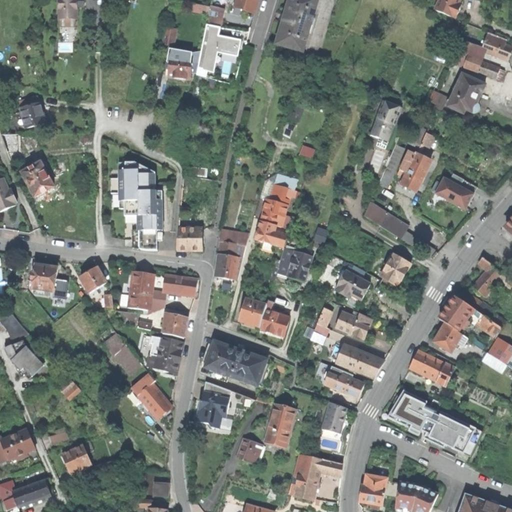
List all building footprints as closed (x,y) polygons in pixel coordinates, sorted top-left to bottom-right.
[(59,0),(59,19),(69,19),(77,19),(77,0),(59,0)] [(211,0),(211,6),(209,14),(207,24),(219,26),(222,10),(224,10),(226,0),(211,0)] [(237,0),(235,7),(255,13),(258,0),(237,0)] [(318,0),(290,0),(285,19),(277,44),(303,51),(318,0)] [(439,0),(440,0),(435,10),(440,12),(453,17),(453,18),(456,19),(459,12),(462,5),(459,4),(460,0),(439,0)] [(192,11),(209,14),(211,6),(206,5),(193,3),(192,11)] [(221,28),(207,25),(200,54),(198,64),(196,76),(207,78),(208,71),(211,72),(216,50),(238,54),(239,47),(241,40),(219,36),(221,28)] [(163,44),(174,46),(177,29),(166,27),(163,44)] [(487,37),(467,30),(455,64),(497,78),(500,70),(487,65),(487,64),(482,62),(486,52),(508,60),(511,53),(511,49),(511,47),(505,45),(507,40),(489,32),(487,37)] [(448,39),(439,35),(435,45),(445,49),(448,39)] [(182,53),(182,56),(193,57),(192,66),(194,66),(194,63),(198,64),(200,54),(182,53)] [(182,56),(171,55),(169,78),(181,79),(191,80),(192,66),(193,57),(182,56)] [(486,85),(463,75),(448,106),(464,114),(466,109),(474,113),(476,113),(478,112),(479,110),(479,108),(479,106),(477,105),(481,96),(486,85)] [(441,113),(448,98),(433,91),(429,101),(436,104),(434,110),(437,111),(441,113)] [(397,122),(403,108),(384,101),(377,119),(377,120),(368,143),(386,150),(395,125),(395,124),(396,121),(397,122)] [(48,119),(45,120),(40,104),(21,109),(26,128),(38,125),(49,122),(48,119)] [(408,145),(418,151),(426,134),(416,128),(408,145)] [(91,134),(78,135),(78,145),(92,145),(91,134)] [(435,137),(426,134),(418,151),(417,154),(409,151),(400,171),(405,173),(399,184),(402,185),(416,192),(417,192),(422,180),(423,180),(424,177),(426,173),(425,173),(431,161),(420,155),(424,146),(429,148),(435,137)] [(19,135),(1,135),(10,160),(20,159),(19,135)] [(300,154),(312,159),(315,152),(303,147),(300,154)] [(369,169),(378,173),(386,153),(376,149),(369,169)] [(41,163),(22,173),(34,198),(37,196),(38,197),(40,198),(42,197),(44,196),(45,194),(44,192),(54,187),(41,163)] [(135,163),(126,163),(126,171),(112,171),(112,209),(125,209),(125,247),(147,251),(152,251),(157,250),(158,235),(157,235),(157,231),(163,231),(163,192),(156,192),(152,192),(153,186),(156,186),(156,173),(135,163)] [(478,187),(454,174),(450,181),(445,179),(441,185),(437,182),(432,192),(465,210),(469,203),(468,202),(469,201),(469,199),(471,200),(478,187)] [(275,185),(292,190),(295,179),(283,175),(281,182),(276,180),(275,185)] [(12,190),(9,191),(4,179),(0,181),(0,212),(10,209),(16,206),(15,205),(17,204),(12,190)] [(265,206),(261,221),(277,226),(281,227),(287,206),(289,200),(285,198),(286,196),(299,200),(301,193),(292,190),(275,185),(270,201),(267,200),(265,206)] [(365,216),(382,227),(388,214),(371,203),(365,216)] [(189,209),(181,208),(180,217),(189,218),(189,209)] [(409,227),(388,214),(382,227),(402,239),(409,227)] [(284,247),(290,229),(283,228),(281,233),(275,232),(277,226),(261,221),(259,230),(256,239),(284,247)] [(328,231),(318,228),(314,241),(323,244),(328,231)] [(202,229),(179,229),(177,250),(202,250),(202,240),(202,229)] [(225,233),(224,242),(233,243),(234,235),(225,233)] [(216,277),(236,280),(238,257),(235,257),(237,244),(247,245),(248,237),(234,235),(233,243),(224,242),(222,242),(220,255),(218,265),(216,277)] [(238,280),(247,245),(237,244),(235,257),(238,257),(236,280),(238,280)] [(300,244),(297,252),(310,256),(311,253),(303,251),(305,245),(300,244)] [(284,249),(279,267),(276,274),(295,279),(305,282),(313,257),(310,256),(297,252),(284,249)] [(411,265),(390,253),(377,274),(384,278),(381,283),(395,292),(401,282),(411,265)] [(511,280),(510,279),(503,273),(502,275),(493,267),(494,266),(484,258),(479,264),(487,271),(479,280),(474,287),(484,296),(498,279),(503,283),(505,285),(507,283),(511,286),(511,280)] [(260,277),(274,281),(276,274),(279,267),(264,264),(260,277)] [(46,267),(36,266),(35,275),(33,275),(32,281),(34,282),(33,290),(56,293),(59,269),(46,267)] [(82,279),(91,294),(107,284),(99,269),(89,275),(82,279)] [(511,273),(507,269),(503,273),(510,279),(511,276),(511,273)] [(370,284),(346,271),(335,291),(350,299),(352,295),(362,301),(365,294),(370,284)] [(129,309),(149,312),(152,292),(154,277),(144,275),(134,274),(129,309)] [(167,294),(196,298),(197,291),(199,281),(166,277),(164,294),(167,294)] [(490,296),(503,283),(498,279),(484,296),(486,298),(489,295),(490,296)] [(165,309),(166,299),(159,298),(157,293),(152,292),(149,312),(149,316),(165,309)] [(252,324),(261,327),(267,305),(253,301),(255,298),(250,296),(249,300),(247,299),(240,321),(252,324)] [(106,298),(92,302),(98,310),(115,312),(114,297),(106,298)] [(502,328),(455,297),(448,307),(440,319),(446,323),(458,332),(461,328),(463,330),(469,322),(466,320),(469,316),(472,316),(474,322),(496,337),(502,328)] [(284,336),(290,317),(270,311),(272,303),(268,302),(267,305),(261,327),(260,329),(273,333),(284,336)] [(332,312),(324,309),(318,324),(326,327),(332,312)] [(23,328),(11,313),(3,318),(15,334),(25,345),(33,339),(23,328)] [(372,319),(360,314),(358,319),(343,313),(337,328),(364,339),(368,331),(372,319)] [(167,316),(164,336),(185,340),(187,331),(188,320),(167,316)] [(469,339),(458,332),(446,323),(439,334),(434,342),(452,353),(458,343),(463,347),(469,339)] [(140,324),(139,330),(152,333),(153,327),(140,324)] [(142,365),(145,362),(141,357),(143,355),(132,342),(136,338),(150,341),(150,339),(153,340),(154,338),(161,340),(162,335),(152,333),(139,330),(131,328),(129,333),(127,330),(119,336),(142,365)] [(132,376),(143,367),(118,336),(107,345),(132,376)] [(148,356),(151,357),(149,367),(178,374),(182,356),(184,346),(161,340),(154,338),(153,340),(152,345),(154,345),(154,348),(150,347),(148,356)] [(511,351),(511,346),(499,338),(488,353),(507,365),(511,368),(511,361),(508,359),(511,351)] [(241,379),(263,387),(271,365),(265,363),(266,360),(257,357),(257,356),(236,348),(224,344),(224,345),(215,342),(213,346),(209,344),(202,362),(207,364),(206,367),(212,369),(210,375),(229,382),(231,377),(240,380),(241,379)] [(35,381),(53,367),(35,345),(17,360),(35,381)] [(384,361),(345,345),(337,363),(374,378),(379,370),(384,361)] [(455,368),(418,351),(414,361),(410,368),(447,386),(455,368)] [(503,372),(507,365),(488,353),(484,360),(503,372)] [(354,375),(333,367),(325,384),(358,398),(361,391),(364,384),(352,379),(354,375)] [(167,414),(173,409),(153,385),(156,382),(151,375),(133,389),(159,421),(167,414)] [(62,389),(67,395),(78,385),(73,379),(62,389)] [(226,415),(231,391),(223,388),(205,382),(202,401),(201,401),(200,404),(196,421),(209,424),(211,427),(219,429),(221,414),(226,415)] [(67,395),(73,401),(84,391),(78,385),(67,395)] [(447,414),(410,397),(406,407),(401,418),(426,430),(425,432),(425,434),(426,436),(436,440),(439,440),(440,440),(446,427),(441,426),(447,414)] [(346,409),(330,403),(325,421),(342,425),(344,418),(346,409)] [(271,419),(265,441),(285,447),(295,410),(271,404),(267,418),(271,419)] [(1,438),(0,438),(0,459),(2,464),(36,449),(32,441),(28,431),(2,442),(1,438)] [(52,445),(69,440),(67,433),(50,437),(52,445)] [(261,445),(244,439),(240,447),(237,457),(254,463),(261,445)] [(79,477),(90,472),(89,467),(92,466),(84,447),(64,456),(68,466),(72,475),(77,472),(79,477)] [(341,477),(343,464),(322,460),(300,455),(294,476),(299,477),(297,485),(291,483),(288,493),(294,496),(312,501),(316,484),(319,472),(341,477)] [(93,471),(95,477),(125,468),(123,461),(94,470),(93,471)] [(388,480),(367,476),(366,485),(363,485),(361,493),(360,502),(383,506),(385,496),(398,497),(395,511),(430,511),(439,493),(426,487),(421,485),(417,484),(400,483),(400,484),(387,481),(388,480)] [(46,482),(13,494),(15,499),(19,509),(51,497),(49,490),(46,482)] [(155,498),(169,498),(169,486),(156,485),(155,498)] [(459,511),(511,511),(511,509),(500,505),(499,506),(494,504),(488,502),(488,501),(466,494),(459,511)] [(20,511),(19,509),(15,499),(6,502),(9,511),(7,511),(20,511)] [(138,501),(137,511),(143,511),(143,509),(150,509),(149,511),(166,511),(165,511),(166,506),(160,502),(138,501)]
